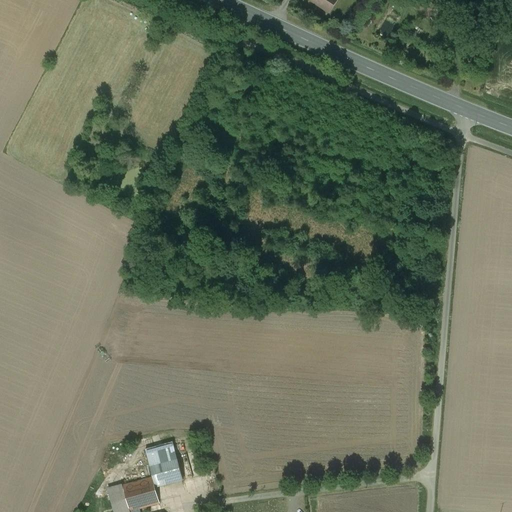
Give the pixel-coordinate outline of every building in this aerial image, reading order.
[(309,0),(329,13),(336,0),(309,0)] [(149,464),(177,456),(173,443),(145,450),(149,464)] [(152,478),(155,488),(183,480),(177,456),(149,464),(152,478)] [(152,478),(123,486),(124,492),(128,503),(130,511),(140,511),(140,509),(159,503),(155,488),(152,478)] [(110,496),(124,492),(123,486),(122,485),(108,489),(110,496)] [(113,507),(128,503),(124,492),(110,496),(113,507)] [(114,511),(130,511),(128,503),(113,507),(114,511)]
